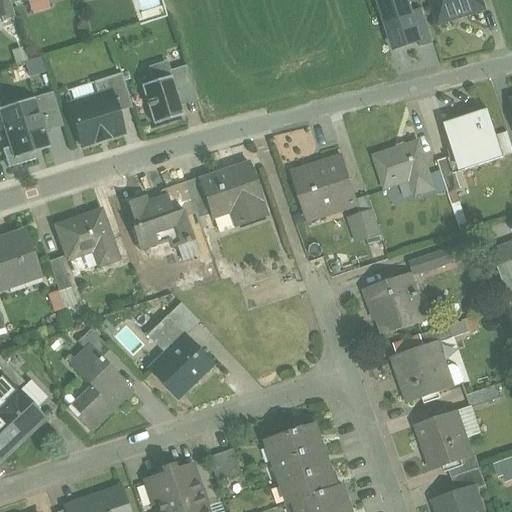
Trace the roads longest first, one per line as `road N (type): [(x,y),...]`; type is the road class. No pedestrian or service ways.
road 1 (residential): [(511,62),(254,124),(0,205)]
road 2 (residential): [(351,379),(0,495)]
road 3 (residential): [(351,379),(398,511)]
